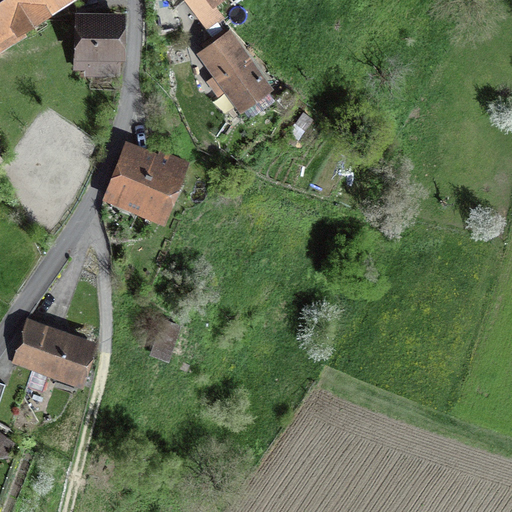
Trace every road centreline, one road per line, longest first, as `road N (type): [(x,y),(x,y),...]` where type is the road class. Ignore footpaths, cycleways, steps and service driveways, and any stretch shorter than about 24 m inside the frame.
road 1 (residential): [(0,341),(104,173),(129,94),(135,0)]
road 2 (track): [(64,511),(105,353),(102,257),(84,214)]
